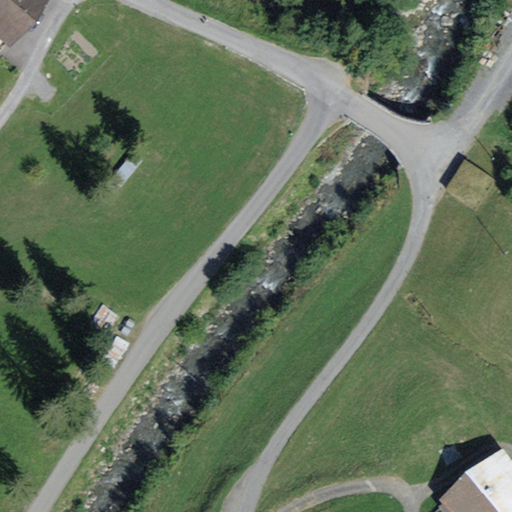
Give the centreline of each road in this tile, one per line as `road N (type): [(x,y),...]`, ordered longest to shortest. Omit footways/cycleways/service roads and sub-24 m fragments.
road 1 (unclassified): [(333,94),(176,307),(42,511)]
road 2 (unclassified): [(251,511),(266,473),(398,289),(430,209)]
road 3 (unclassified): [(138,0),(333,94)]
road 4 (unclassified): [(333,94),(441,154),(430,209)]
road 5 (track): [(65,0),(30,78),(0,120)]
